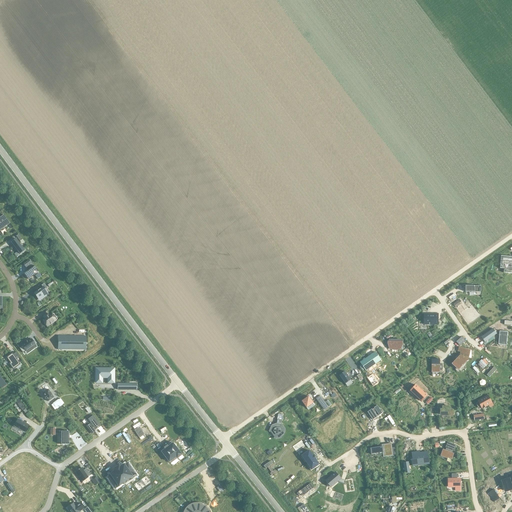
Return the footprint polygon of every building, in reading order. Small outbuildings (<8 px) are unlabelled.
[(0,229),(10,223),(4,215),(0,217),(0,229)] [(24,250),(15,238),(11,242),(20,254),(24,250)] [(511,257),(501,256),(500,268),(504,268),(504,273),(511,273),(511,257)] [(30,269),(24,274),(28,279),(38,272),(31,261),(24,265),(26,268),(28,267),(30,269)] [(43,287),(40,289),(38,291),(34,293),(39,299),(47,293),(45,290),(47,288),(44,283),(41,285),(43,287)] [(57,319),(53,313),(50,316),(48,314),(43,317),(45,319),(43,321),(45,323),(44,323),(46,326),(47,326),(57,319)] [(427,322),(427,325),(438,325),(438,314),(424,314),(424,322),(427,322)] [(493,328),(481,337),(485,342),(497,334),(493,328)] [(500,331),(499,344),(507,345),(508,332),(500,331)] [(58,336),(58,348),(84,348),(84,343),(86,343),(86,336),(72,336),(72,338),(70,337),(70,336),(58,336)] [(462,337),(457,342),(460,346),(465,341),(462,337)] [(22,346),(19,348),(23,353),(25,351),(26,351),(29,349),(30,351),(34,349),(32,347),(35,345),(31,339),(28,341),(28,340),(24,343),(24,344),(22,345),(22,346)] [(401,340),(389,340),(390,341),(390,348),(401,348),(401,341),(401,340)] [(459,347),(458,351),(461,352),(460,356),(452,364),(459,370),(466,362),(469,360),(469,358),(470,350),(459,347)] [(485,355),(490,359),(495,353),(490,349),(485,355)] [(12,353),(6,357),(10,363),(9,363),(13,369),(20,364),(17,359),(20,357),(16,352),(13,354),(12,353)] [(376,352),(361,363),(366,371),(381,360),(376,352)] [(393,358),(387,363),(395,371),(400,366),(393,358)] [(440,359),(432,359),(432,372),(440,372),(440,370),(442,370),(442,364),(440,364),(440,359)] [(384,380),(390,376),(384,364),(378,368),(384,380)] [(96,369),(96,383),(102,383),(102,378),(108,378),(108,383),(114,383),(114,369),(96,369)] [(340,375),(345,384),(351,380),(345,371),(340,375)] [(416,385),(411,391),(422,401),(427,396),(416,385)] [(48,389),(42,393),(44,396),(44,397),(45,399),(46,399),(48,401),(54,397),(48,389)] [(310,396),(303,401),(308,408),(314,403),(310,396)] [(329,407),(328,407),(320,396),(317,398),(316,398),(325,410),(329,407)] [(476,403),(478,407),(481,406),(482,409),(492,403),(488,396),(478,401),(479,402),(476,403)] [(372,409),(368,412),(373,420),(377,417),(377,416),(379,414),(379,415),(382,413),(377,405),(374,408),(372,410),(372,409)] [(89,424),(86,426),(92,434),(95,431),(94,430),(96,429),(101,426),(93,415),(88,419),(94,427),(92,428),(89,424)] [(390,428),(394,427),(389,417),(383,420),(385,424),(387,422),(390,428)] [(18,419),(14,426),(25,432),(29,425),(18,419)] [(290,426),(296,434),(300,432),(295,423),(290,426)] [(270,431),(272,431),(272,432),(275,436),(276,436),(275,438),(281,438),(284,434),(285,429),(282,425),(277,424),(273,426),(270,431)] [(133,431),(138,442),(144,439),(139,429),(133,431)] [(104,446),(110,457),(130,446),(126,440),(133,435),(130,430),(123,434),(121,436),(122,439),(115,443),(114,440),(104,446)] [(69,431),(61,431),(61,444),(69,444),(69,431)] [(301,440),(292,447),(296,453),(305,446),(301,440)] [(446,448),(445,450),(443,449),(440,456),(448,459),(448,458),(452,459),(454,454),(452,453),(453,451),(454,451),(456,445),(448,442),(445,447),(446,448)] [(173,443),(162,452),(170,462),(177,457),(178,458),(182,455),(173,443)] [(382,447),(368,449),(368,452),(371,451),(371,454),(383,453),(383,457),(393,456),(392,443),(382,445),(382,447)] [(309,450),(301,457),(305,462),(306,461),(308,464),(307,465),(311,471),(319,465),(316,459),(314,456),(313,456),(309,450)] [(417,452),(412,453),(413,460),(412,460),(413,465),(419,464),(418,463),(424,462),(424,464),(429,463),(427,452),(417,454),(417,452)] [(269,479),(276,475),(270,463),(263,467),(269,479)] [(108,478),(115,488),(135,473),(128,464),(124,466),(123,466),(120,468),(118,467),(114,470),(115,471),(111,474),(112,475),(108,478)] [(81,468),(75,472),(82,482),(88,477),(91,475),(87,469),(84,471),(81,468)] [(336,473),(326,481),(331,487),(338,481),(339,481),(341,482),(346,484),(346,481),(344,480),(343,480),(342,480),(341,479),(336,473)] [(146,476),(134,485),(138,491),(151,482),(146,476)] [(509,479),(502,481),(506,491),(511,489),(511,478),(509,479)] [(449,479),(449,487),(456,487),(456,491),(460,491),(460,479),(449,479)] [(311,483),(298,492),(300,494),(303,493),(304,495),(314,488),(311,483)] [(494,489),(488,493),(495,502),(500,498),(494,489)] [(73,503),(67,508),(70,511),(79,511),(84,508),(80,503),(79,503),(80,504),(78,505),(75,506),(73,503)] [(187,509),(186,510),(185,511),(210,511),(209,510),(208,509),(207,507),(206,506),(204,505),(203,504),(201,504),(199,504),(197,503),(196,504),(194,504),(192,505),(191,505),(189,506),(188,508),(187,509)]
